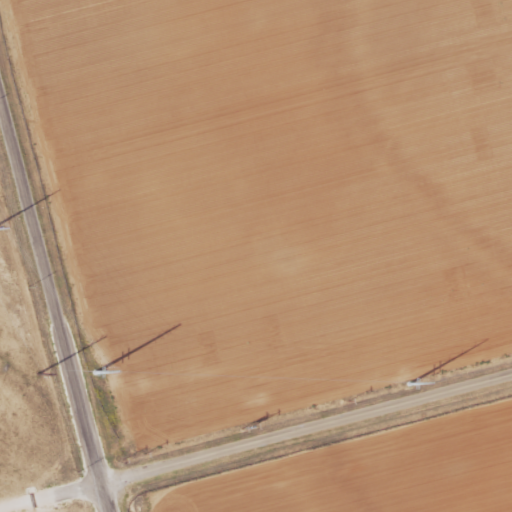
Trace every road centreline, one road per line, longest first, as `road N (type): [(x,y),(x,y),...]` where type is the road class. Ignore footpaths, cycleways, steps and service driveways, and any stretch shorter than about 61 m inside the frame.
road 1 (residential): [(3,511),(511,376)]
road 2 (tertiary): [(106,511),(0,95)]
